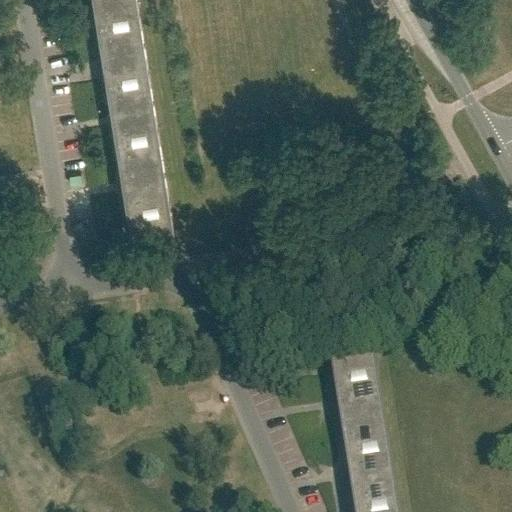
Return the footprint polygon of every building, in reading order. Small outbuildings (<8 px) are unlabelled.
[(95,0),(103,45),(145,38),(138,0),(95,0)] [(113,108),(155,101),(145,38),(103,45),(113,108)] [(123,172),(165,165),(155,101),(113,108),(123,172)] [(165,165),(123,172),(133,236),(175,229),(165,165)] [(342,429),(384,422),(374,358),(332,365),(342,429)] [(352,492),(394,485),(384,422),(342,429),(352,492)] [(398,511),(394,485),(352,492),(355,511),(398,511)]
